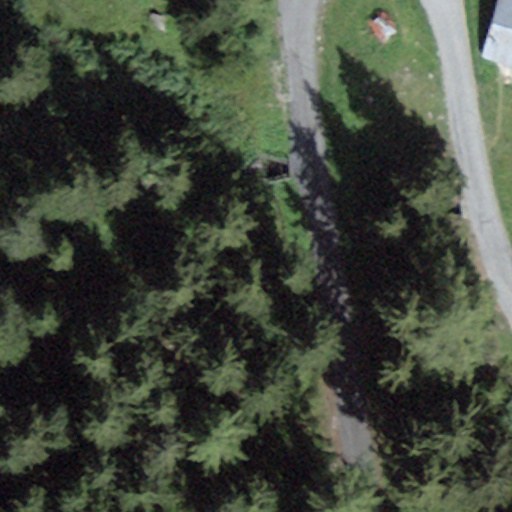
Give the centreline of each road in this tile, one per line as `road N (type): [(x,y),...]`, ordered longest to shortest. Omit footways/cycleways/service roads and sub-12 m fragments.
road 1 (track): [(375,511),(342,393),(325,276),(301,0)]
road 2 (track): [(439,0),(487,224),(511,286)]
